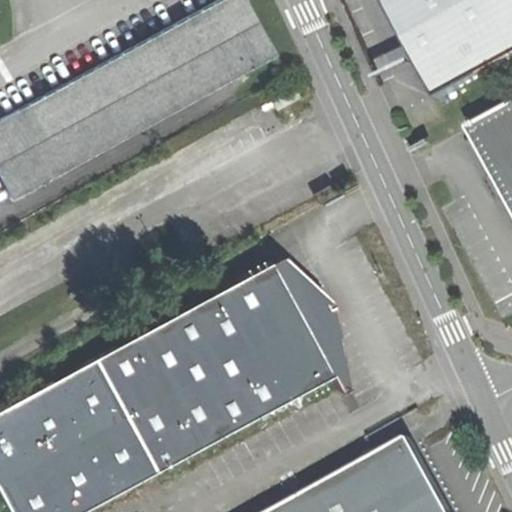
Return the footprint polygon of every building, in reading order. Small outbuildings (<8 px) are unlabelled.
[(0,180),(8,195),(272,49),(244,0),(209,0),(0,116),(0,180)] [(511,55),(511,0),(387,0),(441,95),(511,55)] [(290,82),(271,93),(278,105),(297,94),(290,82)] [(511,108),(470,132),(511,211),(511,108)] [(287,258),(276,264),(335,373),(342,385),(345,392),(352,388),(338,304),(332,308),(330,303),(336,300),(287,258)] [(79,511),(156,471),(335,374),(335,373),(310,327),(299,307),(276,264),(251,277),(0,413),(0,496),(8,511),(79,511)] [(449,511),(409,436),(371,456),(267,511),(449,511)]
